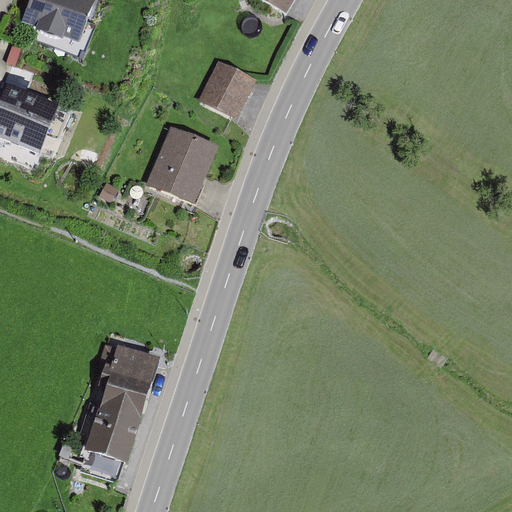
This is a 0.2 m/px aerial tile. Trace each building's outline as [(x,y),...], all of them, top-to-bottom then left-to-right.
[(94,14),(64,0),(28,0),(14,31),(73,58),(94,14)] [(294,0),(256,0),(284,17),(294,0)] [(251,88),(218,67),(194,104),(228,125),(251,88)] [(54,113),(5,93),(0,104),(0,146),(34,160),(54,113)] [(216,151),(170,132),(145,192),(191,211),(216,151)] [(150,364),(108,351),(75,453),(117,466),(150,364)]
